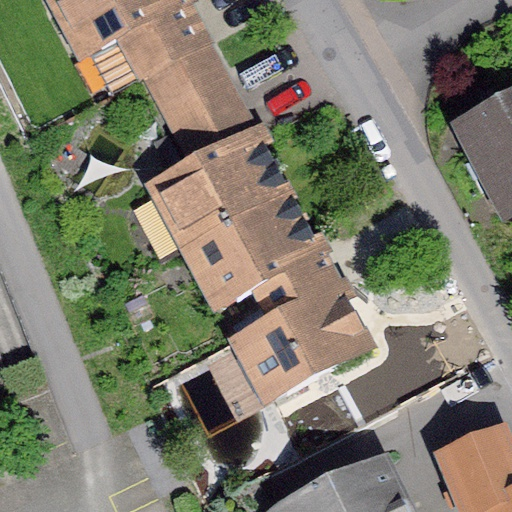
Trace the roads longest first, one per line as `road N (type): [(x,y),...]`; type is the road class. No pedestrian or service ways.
road 1 (residential): [(511,381),(345,51)]
road 2 (residential): [(0,248),(115,511)]
road 3 (residential): [(345,51),(462,0)]
